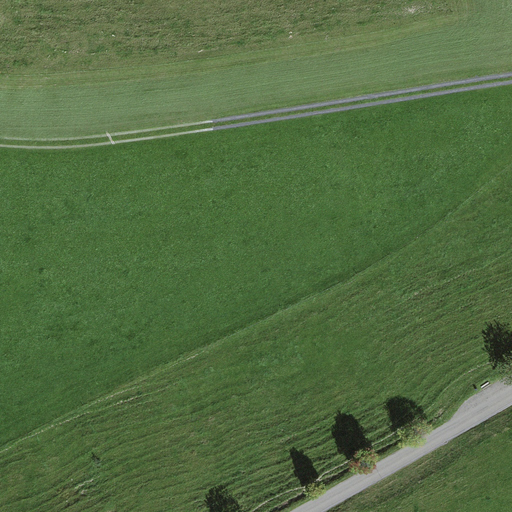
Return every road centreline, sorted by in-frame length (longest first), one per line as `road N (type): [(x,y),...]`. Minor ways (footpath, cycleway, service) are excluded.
road 1 (track): [(511,74),(92,140),(0,139)]
road 2 (unclassified): [(511,394),(307,511)]
